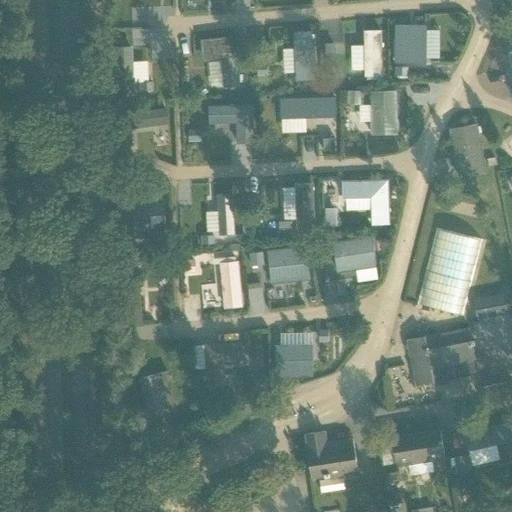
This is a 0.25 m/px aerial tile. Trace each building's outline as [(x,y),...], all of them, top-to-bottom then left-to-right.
[(425,27),(396,27),(396,62),(425,63),(425,27)] [(348,44),(362,43),(362,28),(348,29),(348,44)] [(311,32),(294,33),(296,81),(313,80),(311,32)] [(365,46),(351,46),(351,70),(365,70),(365,76),(381,76),(381,32),(365,32),(365,46)] [(236,39),(203,42),(204,60),(220,59),(223,88),(239,87),(235,47),(237,47),(236,39)] [(333,44),(325,45),(326,57),(334,56),(333,44)] [(131,48),(116,49),(118,92),(132,92),(131,48)] [(264,64),(256,64),(257,76),(265,76),(264,64)] [(152,83),(140,84),(140,92),(152,91),(152,83)] [(202,86),(195,91),(199,98),(207,93),(202,86)] [(395,92),(372,91),(371,121),(370,121),(369,132),(371,132),(371,133),(396,134),(396,132),(398,132),(397,122),(396,122),(395,92)] [(360,92),(348,92),(348,104),(360,104),(360,92)] [(335,98),(280,100),(281,117),(335,116),(335,98)] [(252,106),(209,107),(210,124),(237,123),(237,143),(253,143),(252,106)] [(165,109),(121,115),(123,130),(167,124),(165,109)] [(476,126),(450,131),(459,178),(485,172),(476,126)] [(200,130),(188,130),(188,142),(200,142),(200,130)] [(334,139),(323,139),(323,151),(335,151),(334,139)] [(129,145),(120,147),(122,159),(131,157),(129,145)] [(495,158),(487,159),(488,166),(496,164),(495,158)] [(387,181),(342,182),(343,199),(347,199),(347,211),(371,210),(372,224),(389,223),(387,181)] [(296,188),(283,188),(284,220),(297,219),(298,229),(314,228),(312,184),(296,185),(296,188)] [(126,186),(114,187),(115,199),(127,198),(126,186)] [(232,195),(217,196),(219,236),(234,235),(232,195)] [(151,238),(149,206),(114,208),(116,240),(151,238)] [(336,209),(325,209),(325,227),(337,226),(336,209)] [(290,221),(278,222),(279,230),(291,229),(290,221)] [(417,304),(463,316),(482,240),(436,229),(417,304)] [(214,237),(201,237),(202,245),(214,245),(214,237)] [(337,273),(370,268),(365,238),(332,243),(337,273)] [(324,244),(315,244),(317,258),(325,258),(331,257),(330,249),(329,243),(324,244)] [(309,280),(305,246),(267,250),(271,284),(309,280)] [(254,252),(249,252),(251,264),(251,267),(252,266),(266,265),(265,259),(264,251),(254,252)] [(194,260),(186,261),(187,273),(195,272),(194,260)] [(123,262),(123,271),(133,271),(133,262),(128,262),(123,262)] [(237,262),(221,264),(225,307),(227,307),(230,308),(236,308),(240,306),(241,306),(237,262)] [(139,281),(124,282),(127,327),(142,326),(139,281)] [(511,313),(511,293),(489,297),(490,305),(476,307),(478,320),(511,313)] [(479,374),(472,339),(470,328),(407,340),(416,386),(479,374)] [(210,385),(214,386),(217,386),(220,385),(223,385),(222,360),(240,360),(240,344),(205,345),(207,385),(210,385)] [(306,347),(276,347),(277,376),(311,375),(311,361),(306,361),(306,347)] [(156,374),(140,377),(149,417),(165,414),(159,387),(167,386),(164,372),(156,374)] [(395,388),(409,387),(408,375),(394,376),(395,388)] [(511,381),(481,388),(485,405),(511,399),(511,381)] [(266,382),(251,384),(253,399),(268,397),(266,382)] [(152,428),(147,433),(159,443),(170,432),(158,421),(152,428)] [(511,438),(509,424),(464,434),(468,451),(497,444),(501,463),(511,460),(511,438)] [(391,438),(396,466),(445,458),(440,430),(391,438)] [(333,442),(333,446),(327,447),(324,431),(305,434),(308,453),(307,453),(311,478),(329,475),(330,479),(343,477),(342,472),(357,469),(353,439),(333,442)] [(463,454),(454,456),(457,472),(466,470),(463,454)] [(401,491),(388,494),(391,506),(404,503),(401,491)]
